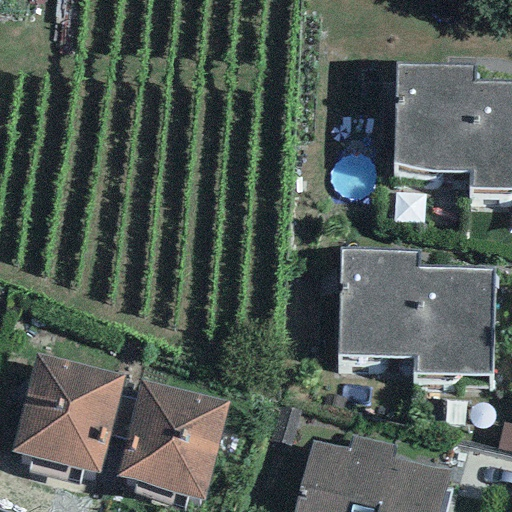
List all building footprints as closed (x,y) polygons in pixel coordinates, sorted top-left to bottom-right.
[(472,181),(476,91),(476,76),(399,72),(394,178),(472,181)] [(511,92),(476,91),(472,181),(472,197),(511,198),(511,92)] [(417,262),(340,260),(339,366),(416,367),(416,383),(491,384),(493,281),(417,280),(417,262)] [(124,384),(36,363),(12,462),(100,483),(124,384)] [(229,413),(141,392),(118,487),(205,509),(229,413)] [(349,458),(312,448),(296,511),(442,511),(450,482),(393,467),(397,453),(353,442),(349,458)]
